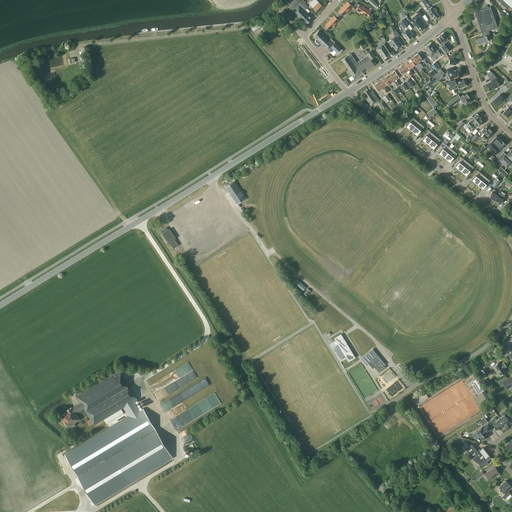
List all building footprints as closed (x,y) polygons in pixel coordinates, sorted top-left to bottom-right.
[(307,12),(305,10),(308,7),(301,1),(300,0),(294,0),(291,3),(288,6),(293,10),(294,11),(293,12),(300,19),(301,18),(307,24),(312,19),(306,13),(307,12)] [(324,7),(317,0),(316,0),(312,0),(309,4),(318,13),(324,7)] [(348,1),(343,6),(348,11),(352,6),(350,3),(353,0),(352,0),(349,0),(348,2),(348,1)] [(376,6),(377,4),(372,0),(367,0),(375,7),(374,8),(377,10),(378,8),(376,6)] [(430,8),(429,6),(424,0),(422,0),(419,2),(422,6),(426,11),(432,19),(433,18),(435,20),(439,16),(435,11),(437,10),(434,8),(433,9),(432,6),(430,8)] [(511,7),(511,0),(497,0),(509,10),(511,7),(511,8),(511,7)] [(356,9),(362,13),(365,8),(360,4),(359,4),(357,3),(355,5),(358,6),(356,9)] [(343,16),(348,11),(343,6),(338,11),(339,12),(337,14),(339,16),(341,14),(343,16)] [(474,12),(479,25),(484,24),(485,27),(487,27),(488,31),(498,27),(490,6),(474,12)] [(365,8),(362,13),(367,17),(371,11),(370,11),(372,8),(370,7),(368,10),(365,8)] [(334,15),(329,20),(334,25),(339,20),(337,18),(339,16),(337,14),(335,16),(334,15)] [(416,26),(420,31),(425,27),(424,26),(426,25),(418,16),(411,22),(415,27),(416,26)] [(373,19),(370,22),(375,28),(378,25),(373,19)] [(409,25),(405,20),(404,19),(399,22),(404,28),(409,25)] [(334,25),(329,20),(325,25),(325,26),(324,27),(326,30),(328,28),(329,30),(334,25)] [(491,37),(488,31),(487,27),(485,27),(484,24),(479,25),(481,32),(482,32),(483,36),(475,39),(477,45),(488,41),(487,38),(491,37)] [(411,35),(413,34),(408,28),(402,33),(404,36),(408,41),(413,37),(411,35)] [(320,42),(328,49),(335,42),(331,38),(330,39),(324,34),(322,31),(321,32),(319,31),(314,36),(317,39),(316,40),(316,41),(318,43),(319,43),(320,42)] [(445,54),(450,50),(445,43),(448,40),(443,33),(436,38),(441,45),(439,46),(445,54)] [(393,46),(396,50),(402,45),(396,36),(387,42),(391,47),(393,46)] [(388,54),(391,52),(385,42),(382,44),(376,48),(380,54),(380,53),(384,58),(389,55),(388,54)] [(437,50),(432,42),(425,47),(429,52),(428,53),(430,56),(434,52),(435,54),(440,60),(443,58),(438,51),(437,50)] [(338,51),(340,48),(335,43),(332,46),(331,47),(329,50),(331,52),(333,50),(336,52),(338,51)] [(304,58),(297,48),(291,53),(298,62),(304,58)] [(368,55),(370,59),(375,56),(371,50),(367,53),(368,55)] [(341,60),(344,64),(353,58),(350,53),(341,60)] [(413,57),(421,68),(423,67),(421,63),(420,64),(418,62),(422,59),(418,53),(413,57)] [(374,65),(370,59),(368,55),(364,57),(371,67),(374,65)] [(367,69),(371,67),(364,57),(361,60),(367,69)] [(413,57),(408,61),(412,67),(416,64),(418,66),(417,66),(419,70),(421,68),(413,57)] [(357,62),(353,58),(344,64),(347,69),(354,64),(357,62)] [(361,60),(357,62),(364,72),(367,69),(361,60)] [(408,61),(403,64),(411,75),(413,74),(410,70),(409,71),(409,70),(412,67),(408,61)] [(314,69),(308,62),(300,69),(302,72),(300,74),(305,81),(314,74),(311,71),(314,69)] [(364,72),(357,62),(354,64),(357,69),(361,74),(364,72)] [(435,62),(431,65),(434,70),(435,69),(436,71),(440,68),(438,67),(439,66),(435,62)] [(357,69),(354,64),(347,69),(351,74),(357,69)] [(402,75),(406,72),(409,77),(411,75),(403,64),(398,68),(402,75)] [(458,77),(462,76),(461,73),(461,72),(460,68),(454,70),(453,67),(446,69),(450,79),(458,77)] [(357,69),(351,74),(354,78),(361,74),(357,69)] [(441,69),(434,76),(437,80),(438,79),(442,75),(444,73),(441,69)] [(394,70),(389,74),(397,86),(399,84),(396,79),(399,77),(394,70)] [(497,87),(500,85),(498,82),(500,80),(494,74),(491,71),(486,74),(489,77),(491,81),(486,84),(490,90),(497,86),(497,87)] [(384,77),(388,84),(393,81),(394,83),(393,84),(395,87),(397,86),(389,74),(384,77)] [(384,77),(379,81),(387,92),(389,91),(386,88),(384,87),(388,84),(384,77)] [(463,79),(456,82),(455,80),(446,83),(449,90),(453,88),(454,93),(458,91),(459,89),(461,89),(461,88),(466,86),(463,79)] [(384,94),(387,92),(379,81),(374,84),(378,91),(382,88),(383,90),(382,91),(384,94)] [(409,88),(405,82),(401,84),(405,91),(409,88)] [(315,91),(321,100),(327,96),(326,94),(323,89),(322,89),(321,87),(319,88),(317,85),(315,86),(318,89),(315,91)] [(371,106),(379,100),(372,91),(370,92),(367,89),(363,92),(367,96),(365,98),(371,106)] [(446,103),(449,107),(461,99),(465,105),(472,100),(470,96),(469,97),(467,94),(466,94),(463,96),(463,94),(459,97),(458,95),(454,98),(446,103)] [(498,105),(505,99),(500,94),(493,100),(498,105)] [(511,110),(511,104),(509,107),(503,113),(508,117),(511,112),(511,110)] [(465,124),(467,127),(479,118),(480,117),(477,113),(472,117),(472,116),(469,118),(471,120),(465,124)] [(406,126),(412,131),(419,122),(413,117),(406,126)] [(483,122),(479,118),(467,127),(471,131),(474,129),(472,127),(475,125),(477,127),(483,122)] [(460,127),(464,123),(462,121),(458,125),(454,129),(456,131),(460,127)] [(419,122),(412,131),(417,135),(424,126),(419,122)] [(488,138),(493,133),(486,126),(484,129),(483,128),(481,131),(484,134),(481,136),(486,140),(488,138)] [(430,131),(422,139),(428,144),(435,135),(430,131)] [(434,148),(441,140),(435,135),(428,144),(434,148)] [(496,154),(505,144),(496,136),(487,146),(496,154)] [(446,138),(440,145),(443,148),(446,144),(449,140),(446,138)] [(446,144),(439,153),(444,157),(452,149),(446,144)] [(480,153),(486,147),(483,145),(478,151),(480,153)] [(450,162),(457,153),(452,149),(444,157),(450,162)] [(511,167),(511,166),(511,150),(511,149),(506,154),(504,152),(497,159),(506,167),(509,164),(511,167)] [(462,157),(455,166),(461,171),(468,162),(462,157)] [(466,175),(474,167),(468,162),(461,171),(466,175)] [(505,176),(508,173),(500,166),(498,169),(505,176)] [(477,184),(484,175),(479,171),(472,180),(477,184)] [(484,175),(477,184),(483,189),(490,180),(484,175)] [(500,180),(497,178),(492,185),(496,187),(500,180)] [(234,181),(226,187),(237,203),(245,198),(234,181)] [(494,200),(497,195),(494,193),(496,190),(494,189),(492,191),(489,196),(494,200)] [(497,195),(494,200),(500,204),(505,196),(499,192),(497,195)] [(178,245),(166,227),(161,231),(173,249),(178,245)] [(293,282),(303,290),(306,287),(296,278),(293,282)] [(347,359),(348,361),(355,357),(346,342),(341,334),(334,338),(338,345),(347,359)] [(367,364),(368,363),(372,368),(374,367),(379,372),(385,367),(384,365),(385,364),(373,349),(361,358),(367,364)] [(500,361),(492,366),(498,374),(502,372),(503,373),(506,371),(504,368),(506,366),(504,363),(502,365),(500,361)] [(173,372),(177,380),(194,370),(189,362),(173,372)] [(480,370),(484,377),(490,374),(485,367),(480,370)] [(68,411),(62,415),(64,420),(65,421),(63,421),(65,425),(66,424),(67,425),(69,423),(71,427),(75,425),(74,423),(79,419),(75,413),(76,413),(84,408),(94,425),(103,419),(112,414),(114,417),(125,410),(129,416),(67,454),(65,455),(82,483),(82,484),(94,504),(126,484),(129,483),(130,484),(173,458),(172,457),(142,408),(140,409),(135,400),(137,399),(122,375),(119,370),(82,393),(81,392),(79,393),(79,394),(76,396),(80,403),(79,403),(74,406),(72,408),(71,407),(67,410),(68,411)] [(180,381),(184,386),(198,377),(194,371),(180,381)] [(507,389),(511,385),(511,375),(507,378),(505,375),(497,381),(499,385),(503,382),(507,389)] [(478,394),(484,390),(476,378),(470,381),(478,394)] [(173,405),(211,386),(208,380),(170,398),(173,405)] [(502,416),(499,417),(505,426),(510,422),(507,418),(509,416),(505,410),(500,413),(502,416)] [(500,429),(505,426),(499,417),(496,419),(495,417),(490,421),(494,427),(497,425),(500,429)] [(476,432),(482,440),(488,435),(486,433),(491,429),(487,424),(483,427),(482,427),(476,432)] [(481,468),(488,463),(487,461),(491,458),(488,455),(489,455),(483,447),(480,450),(479,450),(477,451),(471,444),(465,449),(476,463),(477,462),(481,468)] [(485,474),(490,480),(499,473),(495,467),(485,474)] [(506,480),(501,484),(499,487),(505,493),(502,496),(504,499),(510,493),(508,491),(511,487),(506,480)]
